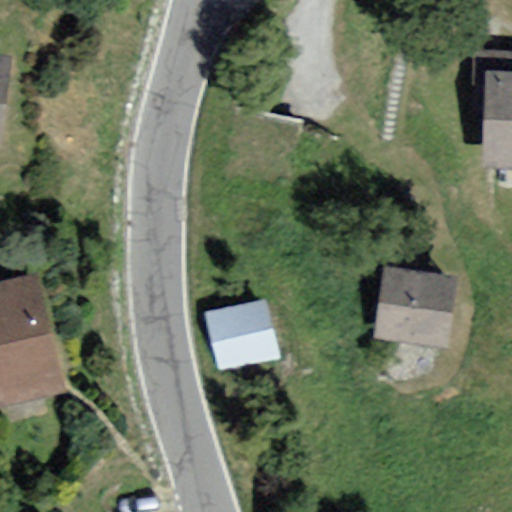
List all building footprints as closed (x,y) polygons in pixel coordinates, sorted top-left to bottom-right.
[(25,67),(0,63),(0,156),(15,159),(25,67)] [(511,79),(495,79),(492,175),(511,175),(511,79)] [(476,286),(396,275),(385,346),(465,357),(476,286)] [(50,281),(0,292),(0,414),(77,398),(50,281)] [(277,308),(213,322),(226,379),(289,366),(277,308)]
